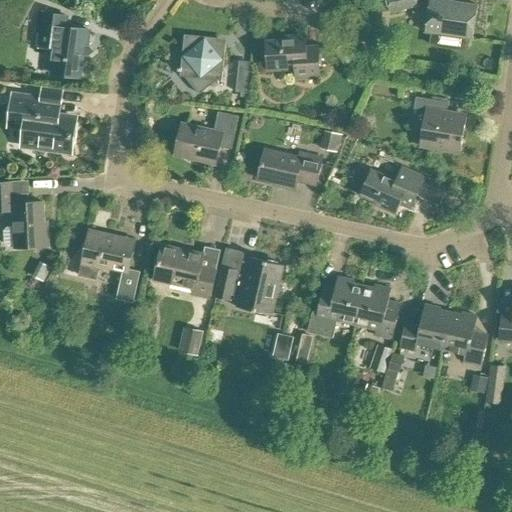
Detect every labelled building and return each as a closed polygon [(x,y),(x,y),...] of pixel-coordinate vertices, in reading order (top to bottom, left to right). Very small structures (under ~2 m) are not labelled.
[(12,0),(3,19),(21,29),(36,0),(12,0)] [(387,0),(390,12),(418,6),(416,0),(387,0)] [(473,39),(478,6),(437,0),(429,0),(425,33),(473,39)] [(36,32),(38,33),(36,46),(54,49),(51,74),(81,78),(84,56),(88,57),(94,52),(90,47),(88,46),(90,31),(66,28),(68,17),(39,13),(36,32)] [(180,77),(185,77),(199,95),(217,81),(222,81),(226,40),(185,35),(181,68),(179,68),(179,71),(181,72),(180,77)] [(295,79),(320,77),(318,47),(306,48),(306,39),(266,41),(268,68),(295,66),(295,79)] [(248,94),(249,84),(237,83),(236,92),(248,94)] [(75,119),(58,116),(60,102),(15,96),(11,120),(27,122),(24,146),(70,153),(75,119)] [(461,152),(466,117),(447,114),(449,103),(416,97),(414,109),(425,111),(420,145),(461,152)] [(219,112),(217,120),(214,132),(182,125),(176,154),(216,163),(220,147),(231,149),(239,116),(219,112)] [(324,131),(320,148),(338,152),(342,135),(324,131)] [(316,185),(323,159),(300,153),(299,158),(264,150),(258,179),(283,184),(282,186),(295,189),(297,181),(316,185)] [(411,209),(425,178),(402,168),(396,182),(371,171),(360,195),(396,211),(400,204),(411,209)] [(0,183),(0,211),(13,211),(14,226),(8,227),(4,231),(5,242),(9,246),(15,246),(15,248),(49,246),(47,221),(44,221),(43,202),(14,205),(12,183),(0,183)] [(96,280),(99,267),(123,272),(116,299),(133,303),(140,272),(129,269),(136,240),(89,230),(79,276),(96,280)] [(210,299),(216,271),(201,267),(203,255),(162,246),(155,279),(193,288),(192,295),(210,299)] [(273,314),(283,267),(267,263),(268,261),(248,257),(243,280),(236,279),(237,271),(222,268),(216,297),(231,300),(231,299),(239,300),(237,308),(256,312),(257,310),(273,314)] [(355,325),(364,286),(353,284),(354,281),(338,277),(335,289),(323,286),(319,308),(313,310),(308,333),(336,340),(340,322),(355,325)] [(374,288),(364,286),(355,325),(376,330),(375,336),(392,340),(400,304),(389,301),(391,289),(375,285),(374,288)] [(443,350),(451,313),(440,310),(440,308),(426,305),(421,327),(406,324),(400,348),(416,352),(418,344),(443,350)] [(462,315),(451,313),(443,350),(465,355),(463,363),(482,367),(489,335),(474,332),(477,316),(462,313),(462,315)] [(511,314),(502,314),(499,340),(511,341),(511,314)] [(184,328),(178,351),(199,356),(205,333),(184,328)] [(301,335),(298,348),(301,349),(309,351),(312,337),(304,335),(301,335)] [(384,373),(393,349),(377,344),(369,368),(384,373)] [(393,353),(387,373),(399,376),(405,357),(393,353)] [(488,390),(503,392),(506,367),(491,365),(488,390)] [(474,376),(470,391),(484,394),(488,380),(474,376)] [(366,400),(373,402),(378,388),(372,385),(366,400)]
